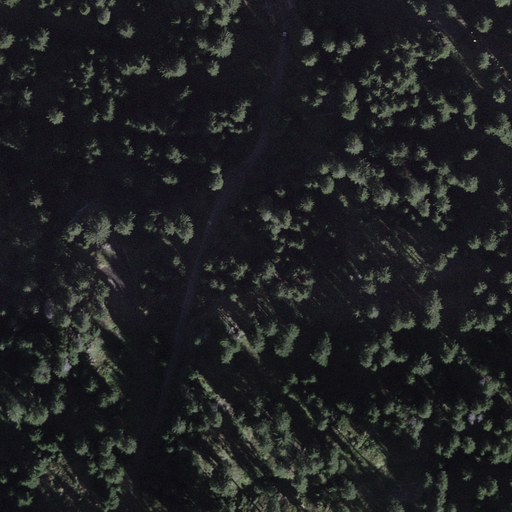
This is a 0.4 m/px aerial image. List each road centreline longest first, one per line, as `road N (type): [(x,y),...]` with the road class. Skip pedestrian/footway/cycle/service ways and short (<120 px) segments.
road 1 (track): [(126,511),(198,252),(228,184),(264,140),(284,34),(282,0)]
road 2 (track): [(142,457),(146,364),(122,283),(106,260)]
